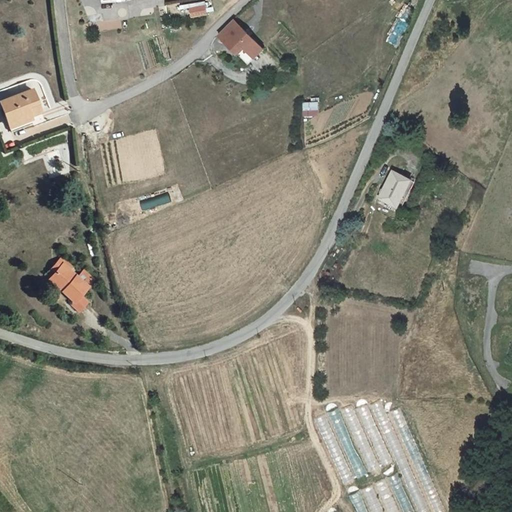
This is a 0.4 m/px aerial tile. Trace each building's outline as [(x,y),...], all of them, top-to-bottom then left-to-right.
[(189,7),(192,18),(207,16),(206,5),(189,7)] [(235,20),(219,35),(239,54),(245,48),(255,59),(265,50),(235,20)] [(36,118),(47,114),(47,100),(39,80),(2,92),(9,112),(17,131),(39,122),(36,118)] [(303,116),(318,116),(318,101),(303,101),(303,116)] [(403,213),(416,186),(398,178),(386,204),(403,213)] [(143,211),(171,202),(168,193),(140,201),(143,211)] [(78,291),(73,295),(84,306),(99,290),(73,265),(62,277),(78,291)] [(59,281),(73,295),(78,291),(62,277),(59,281)] [(446,511),(399,408),(387,413),(380,400),(354,411),(351,405),(317,420),(345,486),(396,461),(401,472),(349,497),(355,511),(446,511)]
